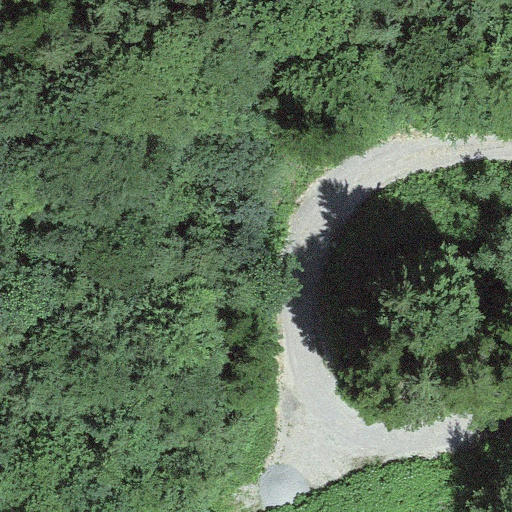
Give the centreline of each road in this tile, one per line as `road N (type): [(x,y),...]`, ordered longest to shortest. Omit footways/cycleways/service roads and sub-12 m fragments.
road 1 (track): [(511,146),(392,164),(353,193),(297,270),(307,353),(333,406),(396,427),(487,413),(511,399)]
road 2 (track): [(396,427),(261,511)]
